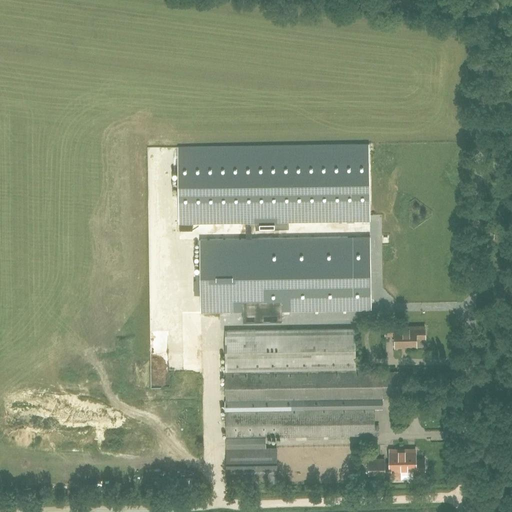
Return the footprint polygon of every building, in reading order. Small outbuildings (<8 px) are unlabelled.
[(368,144),(178,147),(179,223),(180,223),(192,223),(255,222),(255,230),(289,229),(289,222),(369,221),(368,144)] [(243,322),(282,321),(282,311),(371,309),(370,236),(200,239),(201,312),(243,311),(243,322)] [(395,335),(395,347),(416,346),(416,338),(425,338),(425,327),(395,327),(395,321),(386,321),(386,326),(386,335),(395,335)] [(382,409),(382,397),(403,397),(403,371),(355,372),(354,328),(224,330),(226,437),(378,435),(377,425),(374,425),(373,409),(382,409)] [(201,337),(204,346),(211,344),(208,335),(201,337)] [(276,448),(226,448),(227,480),(277,480),(276,448)] [(390,474),(389,470),(424,469),(424,459),(415,460),(415,450),(389,450),(389,463),(384,463),(383,459),(369,459),(369,474),(390,474)]
